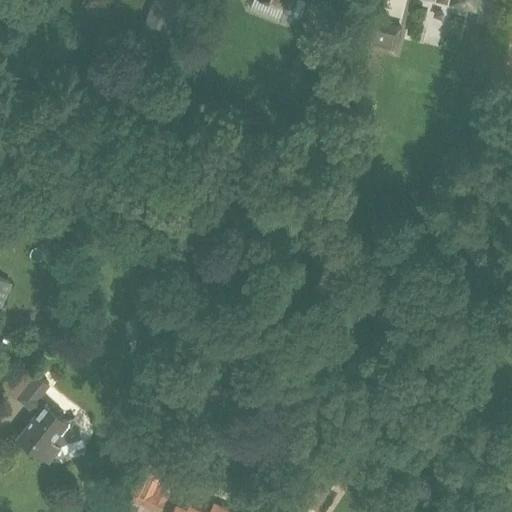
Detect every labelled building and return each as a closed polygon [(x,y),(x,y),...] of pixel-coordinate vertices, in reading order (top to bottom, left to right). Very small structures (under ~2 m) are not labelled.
[(165,44),(182,0),(156,0),(143,35),(165,44)] [(449,0),(449,2),(478,10),(480,0),(449,0)] [(363,44),(397,53),(405,25),(370,16),(363,44)] [(270,35),(300,42),(303,28),(273,21),(270,35)] [(494,75),(507,81),(511,70),(511,69),(511,29),(510,28),(499,54),(503,56),(494,75)] [(0,303),(11,280),(0,275),(0,303)] [(0,340),(0,345),(26,362),(33,351),(5,332),(0,340)] [(17,436),(47,458),(49,455),(51,456),(57,448),(55,447),(59,443),(60,444),(83,436),(75,415),(66,419),(36,396),(48,382),(37,373),(19,397),(37,411),(17,436)] [(467,467),(490,473),(495,455),(472,449),(467,467)] [(324,470),(337,478),(337,479),(347,464),(333,454),(323,469),(324,470)] [(157,468),(144,461),(139,472),(152,479),(157,468)] [(236,511),(212,499),(207,509),(185,499),(183,503),(173,499),(172,500),(167,497),(172,488),(159,482),(148,504),(165,511),(236,511)]
